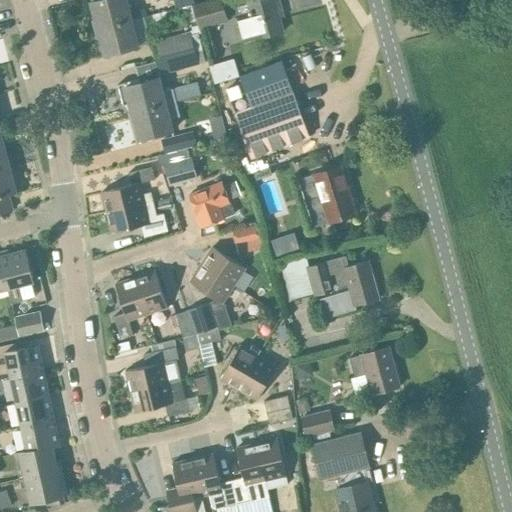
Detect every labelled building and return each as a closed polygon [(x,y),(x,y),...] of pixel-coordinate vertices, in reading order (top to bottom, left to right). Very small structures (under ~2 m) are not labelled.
[(98,29),(131,20),(125,0),(99,0),(91,2),(98,29)] [(173,0),(175,8),(194,3),(193,0),(173,0)] [(225,20),(218,0),(205,0),(194,3),(191,4),(195,19),(198,28),(225,20)] [(237,15),(244,42),(283,31),(277,9),(281,8),(278,0),(250,0),(246,1),(247,3),(238,5),(240,14),(237,15)] [(195,19),(191,6),(173,12),(177,25),(195,19)] [(138,47),(131,20),(98,29),(105,55),(138,47)] [(197,34),(190,36),(189,34),(152,44),(157,64),(195,54),(195,52),(201,50),(197,34)] [(195,54),(157,64),(160,74),(198,64),(195,54)] [(209,64),(213,78),(227,74),(223,60),(209,64)] [(251,158),(309,137),(281,61),(239,76),(250,106),(234,112),(251,158)] [(139,79),(118,84),(123,105),(130,104),(132,113),(176,102),(172,89),(163,92),(159,78),(140,83),(139,79)] [(170,119),(180,116),(176,102),(132,113),(139,139),(173,131),(170,119)] [(166,152),(187,147),(196,144),(193,131),(162,140),(166,152)] [(4,144),(0,144),(0,170),(10,168),(4,144)] [(165,166),(170,185),(197,178),(192,158),(190,159),(187,147),(166,152),(166,153),(158,155),(161,167),(165,166)] [(313,174),(328,222),(356,214),(341,165),(313,174)] [(154,201),(151,192),(143,194),(140,183),(155,179),(152,166),(128,172),(131,184),(102,191),(107,213),(154,201)] [(10,168),(0,170),(0,213),(12,210),(8,195),(17,193),(10,168)] [(270,168),(254,173),(256,180),(272,174),(270,168)] [(222,182),(208,187),(189,194),(202,227),(226,217),(222,208),(230,205),(227,198),(239,193),(235,182),(224,187),(222,182)] [(144,237),(168,230),(164,214),(157,215),(154,201),(107,213),(112,232),(142,225),(144,237)] [(258,224),(232,231),(236,244),(261,238),(258,224)] [(286,229),(269,241),(281,258),(298,245),(286,229)] [(232,286),(245,267),(213,246),(201,264),(232,286)] [(0,255),(0,256),(8,289),(12,304),(23,301),(19,286),(33,282),(25,249),(0,255)] [(0,290),(8,289),(0,256),(0,290)] [(280,262),(290,302),(330,290),(347,286),(352,306),(377,299),(370,275),(373,274),(369,261),(348,266),(345,257),(308,266),(305,256),(280,262)] [(232,286),(201,264),(190,281),(215,298),(214,300),(186,309),(187,310),(195,332),(196,333),(217,326),(218,329),(231,325),(226,307),(227,305),(222,302),(232,286)] [(167,307),(155,270),(135,277),(147,314),(167,307)] [(133,335),(128,320),(147,314),(135,277),(115,284),(125,313),(114,316),(121,339),(133,335)] [(183,336),(195,332),(187,310),(175,314),(183,336)] [(40,311),(15,317),(19,336),(44,330),(40,311)] [(221,340),(218,329),(217,326),(196,333),(204,367),(217,364),(212,342),(221,340)] [(0,328),(0,339),(11,337),(8,327),(0,328)] [(128,341),(117,344),(119,352),(130,349),(128,341)] [(38,345),(5,352),(11,378),(44,371),(38,345)] [(240,345),(220,379),(238,389),(258,355),(240,345)] [(155,363),(125,370),(130,391),(180,379),(179,372),(176,360),(179,359),(176,346),(153,352),(155,363)] [(389,347),(350,357),(355,377),(367,374),(373,393),(399,386),(389,347)] [(257,400),(267,383),(276,366),(258,355),(238,389),(257,400)] [(333,377),(341,374),(339,366),(331,368),(333,377)] [(49,394),(44,371),(11,378),(16,401),(49,394)] [(180,379),(130,391),(135,411),(165,404),(168,416),(191,410),(188,398),(185,398),(180,379)] [(16,401),(21,426),(54,418),(49,394),(16,401)] [(287,395),(264,401),(267,413),(289,407),(287,395)] [(270,425),(293,419),(290,407),(289,407),(267,413),(270,425)] [(301,416),(306,437),(335,431),(330,409),(301,416)] [(163,416),(151,419),(154,430),(166,427),(163,416)] [(54,418),(21,426),(26,450),(52,445),(52,446),(60,445),(54,418)] [(312,444),(321,478),(336,474),(339,488),(336,488),(341,511),(374,511),(367,482),(373,481),(360,432),(312,444)] [(257,443),(266,481),(286,476),(277,438),(257,443)] [(243,478),(232,480),(237,504),(250,500),(247,485),(266,481),(257,443),(236,448),(243,478)] [(19,452),(23,470),(56,462),(52,446),(52,445),(26,450),(19,452)] [(202,496),(209,494),(212,506),(217,508),(237,504),(232,480),(220,483),(213,453),(193,458),(202,496)] [(179,493),(167,495),(171,511),(202,511),(206,511),(202,496),(193,458),(172,463),(179,493)] [(60,478),(56,462),(23,470),(27,486),(60,478)] [(69,493),(63,495),(60,478),(27,486),(30,503),(47,499),(48,504),(70,500),(69,493)] [(0,492),(0,500),(9,497),(6,490),(0,492)] [(11,505),(9,497),(0,500),(0,504),(1,508),(11,505)]
